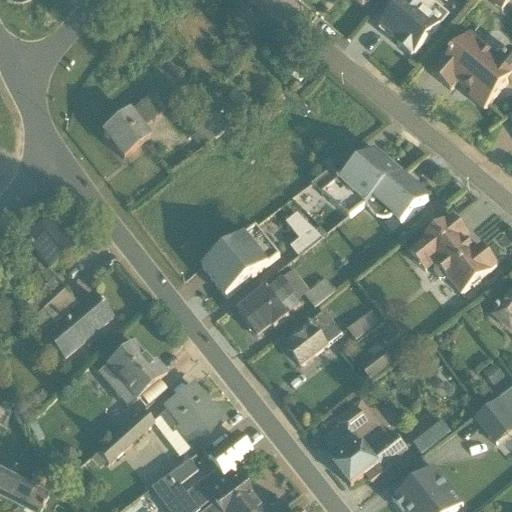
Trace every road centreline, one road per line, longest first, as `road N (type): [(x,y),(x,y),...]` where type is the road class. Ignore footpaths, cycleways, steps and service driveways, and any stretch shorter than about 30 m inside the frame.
road 1 (residential): [(336,511),(58,155)]
road 2 (residential): [(511,212),(261,0)]
